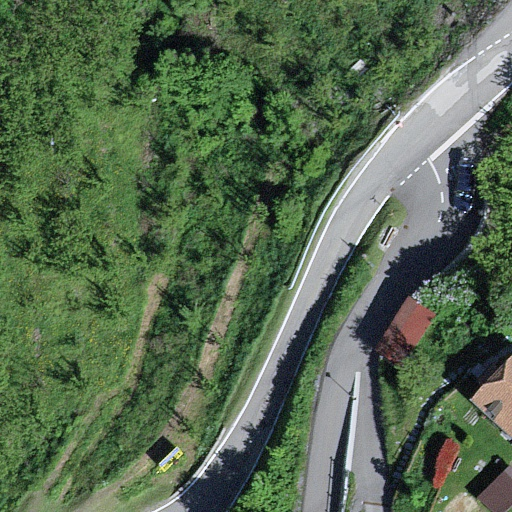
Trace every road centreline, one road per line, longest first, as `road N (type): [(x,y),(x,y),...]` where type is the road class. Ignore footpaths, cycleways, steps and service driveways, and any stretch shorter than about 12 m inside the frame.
road 1 (unclassified): [(414,137),(340,230),(260,418),(197,511)]
road 2 (residential): [(351,341),(440,220),(442,182),(414,137)]
road 3 (residential): [(351,341),(362,357),(380,511)]
road 4 (residential): [(319,511),(330,411),(351,341)]
